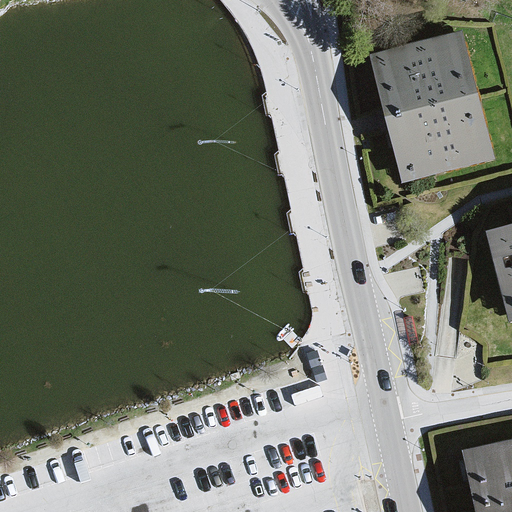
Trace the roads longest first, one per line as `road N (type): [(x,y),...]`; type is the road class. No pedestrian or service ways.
road 1 (secondary): [(393,422),(309,45),(292,0)]
road 2 (residential): [(393,422),(511,404)]
